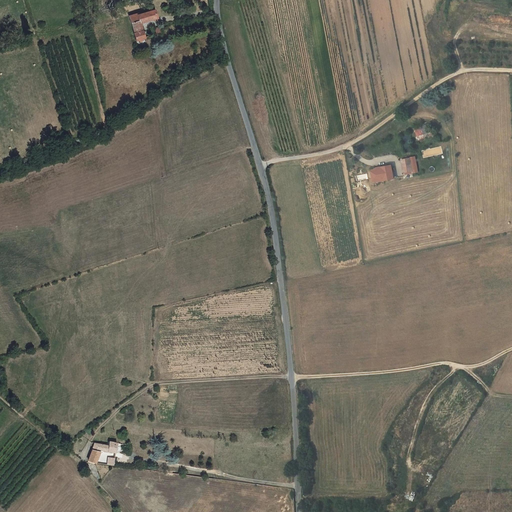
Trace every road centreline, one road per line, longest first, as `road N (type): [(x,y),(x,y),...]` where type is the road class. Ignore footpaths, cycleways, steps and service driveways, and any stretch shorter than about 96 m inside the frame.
road 1 (unclassified): [(298,511),(271,212),(216,0)]
road 2 (track): [(81,462),(118,408),(159,382),(468,365),(511,348)]
road 3 (track): [(259,165),(345,146),(454,73),(511,70)]
road 4 (track): [(0,172),(104,129),(224,52)]
road 5 (track): [(297,486),(119,456)]
